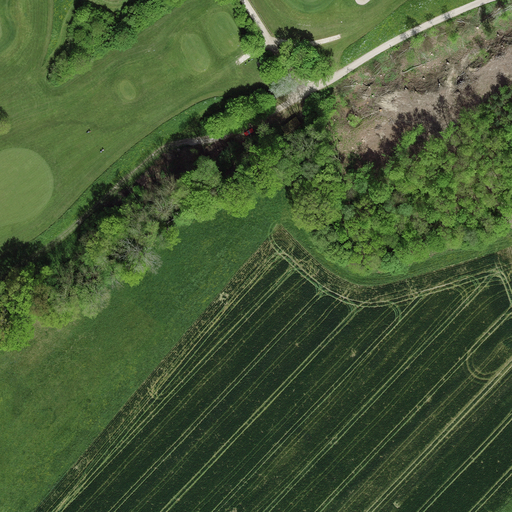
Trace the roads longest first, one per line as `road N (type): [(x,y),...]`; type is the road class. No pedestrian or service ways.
road 1 (track): [(0,292),(178,154),(254,126),(317,88)]
road 2 (track): [(317,88),(491,0)]
